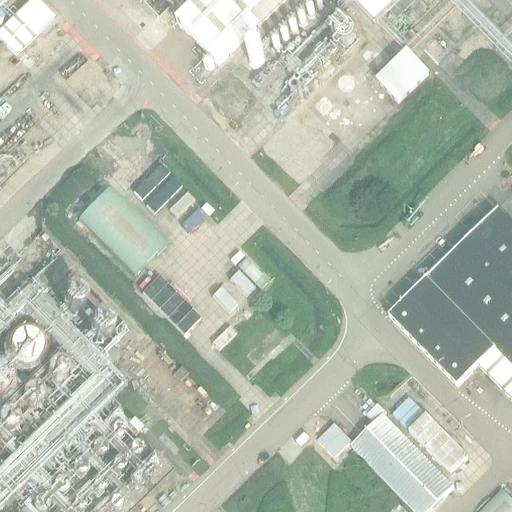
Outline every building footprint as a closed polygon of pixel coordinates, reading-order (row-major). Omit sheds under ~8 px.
[(33,0),(19,14),(0,31),(0,40),(15,56),(38,34),(53,19),(33,0)] [(206,55),(262,0),(200,0),(176,24),(206,55)] [(350,0),(372,22),(394,0),(350,0)] [(511,225),(497,211),(388,317),(456,388),(483,362),(511,391),(511,225)] [(38,357),(39,350),(38,345),(35,339),(30,335),(24,334),(17,334),(11,338),(7,343),(6,350),(7,356),(10,362),(15,365),(21,367),(28,366),(34,363),(38,357)] [(41,403),(42,399),(41,396),(39,392),(36,390),(32,388),(27,389),(24,391),(21,395),(20,399),(21,403),(23,406),(27,409),(30,410),(35,409),(39,407),(41,403)] [(16,423),(17,420),(16,416),(14,413),(11,411),(8,411),(4,412),(1,414),(0,415),(0,424),(1,426),(4,428),(7,429),(11,428),(15,426),(16,423)] [(413,511),(428,511),(452,489),(383,417),(351,448),(413,511)]
